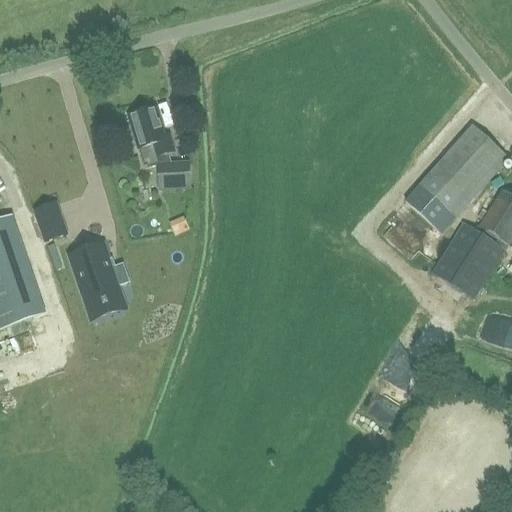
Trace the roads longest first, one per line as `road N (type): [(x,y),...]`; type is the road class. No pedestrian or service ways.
road 1 (unclassified): [(0,81),(295,0)]
road 2 (unclassified): [(511,103),(428,0)]
